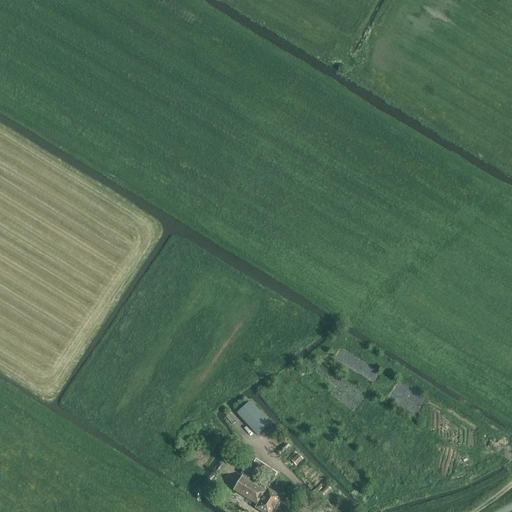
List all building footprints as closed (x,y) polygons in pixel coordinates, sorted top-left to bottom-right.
[(249,402),(237,414),(257,436),(269,424),(249,402)] [(299,455),(292,461),(296,466),(303,460),(299,455)] [(244,468),(241,474),(257,485),(261,479),(244,468)] [(257,504),(265,491),(257,486),(257,485),(242,476),(233,490),(254,502),(257,504)] [(257,504),(254,502),(252,506),(260,511),(261,511),(271,511),(281,497),(267,488),(265,491),(257,504)]
